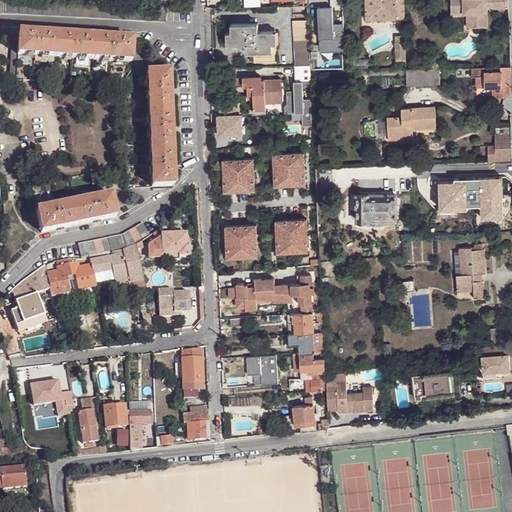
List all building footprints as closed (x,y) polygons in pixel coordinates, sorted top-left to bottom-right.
[(0,0),(0,11),(19,12),(18,0),(0,0)] [(92,4),(35,0),(18,0),(19,12),(91,16),(92,4)] [(405,19),(404,0),(366,0),(366,19),(405,19)] [(451,0),(452,14),(468,13),(474,13),(474,27),(488,27),(487,12),(484,12),(484,0),(451,0)] [(509,0),(491,0),(492,7),(492,8),(510,8),(509,0)] [(168,7),(92,4),(91,16),(167,20),(168,7)] [(320,52),(345,51),(344,24),(333,25),(333,7),(318,8),(320,52)] [(294,20),(295,65),(310,65),(308,20),(294,20)] [(257,22),(231,23),(231,30),(229,30),(229,44),(244,43),(244,51),(272,51),(272,43),(273,43),(273,30),(257,31),(257,22)] [(16,56),(17,33),(11,33),(9,80),(15,80),(16,56)] [(34,34),(17,33),(16,56),(17,56),(55,58),(56,35),(37,34),(34,34)] [(94,37),(56,35),(55,58),(93,59),(94,37)] [(405,36),(395,36),(396,60),(405,60),(405,36)] [(132,39),(94,37),(93,59),(131,62),(132,39)] [(367,54),(357,54),(356,69),(361,69),(367,69),(367,64),(367,54)] [(294,65),(293,65),(294,86),(303,86),(303,103),(311,103),(310,81),(294,81),(294,65)] [(295,65),(294,65),(294,81),(310,81),(310,70),(310,65),(295,65)] [(511,87),(511,67),(500,67),(484,67),(471,68),(471,76),(476,76),(476,87),(492,87),(492,93),(501,93),(504,97),(505,97),(505,96),(506,96),(507,95),(508,95),(509,95),(510,95),(510,94),(511,87)] [(433,84),(433,68),(430,68),(407,68),(406,73),(407,85),(433,84)] [(148,112),(171,111),(169,72),(147,73),(148,112)] [(253,78),(235,78),(235,88),(248,88),(249,100),(254,100),(254,113),(267,113),(266,104),(283,103),(281,80),(261,80),(261,77),(253,78)] [(235,102),(220,103),(220,115),(218,115),(218,136),(242,135),(241,114),(235,114),(235,102)] [(411,129),(435,128),(434,105),(400,108),(400,116),(386,116),(386,117),(387,136),(401,135),(401,139),(402,141),(412,141),(411,129)] [(172,148),(171,111),(148,112),(150,149),(172,148)] [(511,134),(511,125),(495,125),(495,135),(511,134)] [(511,160),(511,137),(511,134),(495,135),(495,145),(487,146),(488,161),(511,160)] [(174,186),(172,148),(150,149),(152,187),(174,186)] [(274,186),(306,185),(304,152),(272,154),(274,186)] [(223,192),(255,190),(253,158),(222,160),(223,192)] [(384,195),(395,195),(395,178),(381,178),(381,192),(384,193),(384,195)] [(111,195),(74,203),(79,225),(116,217),(111,195)] [(395,195),(384,195),(381,195),(357,195),(357,208),(354,211),(354,216),(357,219),(357,222),(367,221),(382,221),(382,224),(388,224),(390,224),(390,221),(397,221),(397,220),(396,220),(395,195)] [(79,225),(74,203),(36,211),(41,233),(79,225)] [(276,253),(308,252),(306,219),(275,220),(276,253)] [(143,224),(122,235),(77,245),(80,258),(128,247),(149,236),(143,224)] [(225,259),(257,257),(256,224),(224,226),(225,259)] [(161,236),(162,255),(177,255),(177,257),(189,256),(188,245),(186,245),(186,233),(161,235),(161,236)] [(162,258),(162,255),(161,236),(147,246),(148,259),(162,258)] [(123,255),(90,261),(91,265),(93,275),(111,271),(113,279),(116,279),(117,286),(131,283),(132,286),(130,287),(132,298),(146,296),(141,271),(136,250),(135,244),(122,251),(123,255)] [(474,291),(474,296),(475,298),(484,298),(483,272),(486,273),(485,249),(472,250),(472,247),(459,248),(460,274),(456,275),(457,292),(474,291)] [(77,263),(76,263),(58,267),(57,267),(58,272),(78,268),(77,263)] [(58,272),(47,274),(50,289),(50,290),(52,297),(69,293),(65,278),(75,275),(78,291),(96,288),(93,275),(91,265),(78,268),(58,272)] [(12,292),(16,302),(36,294),(36,293),(50,290),(50,289),(47,274),(45,266),(25,281),(14,290),(12,292)] [(302,313),(312,312),(311,293),(313,293),(313,287),(311,287),(308,287),(308,284),(311,284),(310,275),(298,276),(299,284),(273,286),(273,279),(264,280),(264,283),(261,283),(261,280),(261,279),(254,280),(255,284),(247,285),(247,288),(244,288),(243,285),(243,283),(236,284),(237,287),(229,288),(229,298),(236,298),(237,307),(246,306),(246,309),(257,308),(256,302),(266,301),(266,299),(275,298),(275,302),(292,300),(292,294),(297,293),(298,303),(301,303),(302,313)] [(403,291),(405,291),(415,290),(414,281),(402,282),(403,290),(403,291)] [(167,294),(166,290),(156,291),(157,312),(180,311),(179,313),(189,313),(188,293),(172,293),(167,294)] [(98,300),(97,293),(90,294),(92,301),(98,300)] [(36,294),(16,302),(15,302),(17,309),(10,311),(18,332),(46,321),(44,314),(41,305),(37,294),(36,294)] [(314,332),(312,312),(302,313),(287,314),(288,323),(294,322),(295,333),(313,332),(314,332)] [(152,327),(150,313),(141,315),(144,329),(152,327)] [(246,324),(245,317),(231,318),(231,325),(246,324)] [(491,343),(499,342),(498,327),(490,327),(491,343)] [(500,342),(508,341),(507,328),(499,329),(500,342)] [(314,352),(313,332),(295,333),(289,333),(290,343),(299,343),(299,353),(314,352)] [(181,360),(201,359),(201,349),(181,351),(181,360)] [(325,359),(324,351),(314,352),(299,353),(293,353),(294,355),(313,355),(313,359),(325,359)] [(510,369),(510,368),(511,368),(511,352),(509,353),(482,356),(483,372),(510,369)] [(313,355),(294,355),(294,373),(301,373),(311,372),(314,372),(313,359),(313,355)] [(202,382),(201,359),(181,360),(181,361),(182,370),(182,390),(196,389),(195,385),(199,385),(199,382),(202,382)] [(326,372),(325,359),(313,359),(314,372),(318,372),(326,372)] [(47,386),(64,384),(62,368),(45,370),(47,386)] [(422,395),(453,391),(451,370),(413,375),(416,399),(422,398),(422,395)] [(336,383),(337,394),(347,394),(346,383),(348,382),(348,374),(334,375),(334,383),(336,383)] [(311,381),(311,391),(320,391),(319,380),(311,381)] [(65,390),(64,384),(47,386),(49,392),(65,390)] [(456,391),(453,391),(422,395),(422,398),(416,399),(416,403),(457,398),(456,391)] [(364,393),(347,394),(348,409),(364,408),(364,393)] [(336,394),(328,395),(329,407),(337,407),(336,394)] [(347,394),(337,394),(338,412),(348,411),(348,409),(347,394)] [(293,405),(293,407),(313,404),(312,395),(305,396),(306,404),(293,405)] [(83,413),(77,414),(82,444),(98,441),(90,398),(80,400),(83,413)] [(128,402),(128,412),(150,411),(150,401),(128,402)] [(301,431),(316,430),(313,404),(293,407),(296,427),(301,426),(301,431)] [(126,425),(124,412),(123,406),(103,408),(106,428),(126,425)] [(128,412),(128,425),(137,425),(144,425),(148,425),(151,425),(150,411),(128,412)] [(204,422),(208,422),(208,413),(202,413),(189,415),(181,415),(182,425),(186,424),(204,422)] [(320,429),(329,428),(328,418),(322,419),(323,423),(319,423),(320,429)] [(204,422),(186,424),(187,440),(194,440),(194,441),(205,439),(204,422)] [(128,425),(129,439),(136,439),(138,439),(138,431),(137,429),(137,425),(128,425)] [(118,447),(118,452),(128,451),(128,431),(117,431),(117,447),(118,447)] [(156,447),(161,446),(172,445),(171,437),(156,438),(156,439),(156,447)] [(140,449),(156,447),(156,439),(139,441),(140,449)] [(6,440),(2,440),(4,458),(13,457),(7,444),(6,440)] [(23,467),(6,469),(7,477),(4,477),(0,477),(0,483),(1,490),(26,487),(23,467)]
